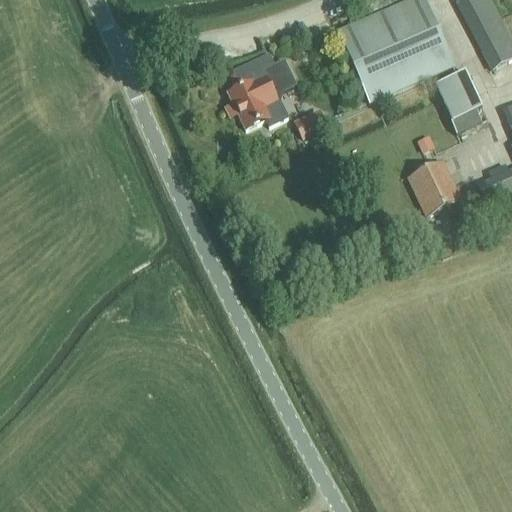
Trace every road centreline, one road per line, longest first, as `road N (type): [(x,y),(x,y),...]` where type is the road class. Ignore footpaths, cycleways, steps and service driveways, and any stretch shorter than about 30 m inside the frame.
road 1 (unclassified): [(339,511),(201,246),(121,61)]
road 2 (unclassified): [(121,61),(260,30),(332,0)]
